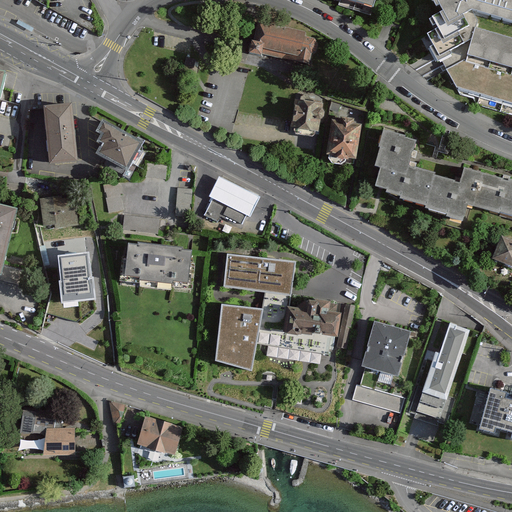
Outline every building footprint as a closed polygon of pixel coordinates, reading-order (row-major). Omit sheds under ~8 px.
[(343,0),(373,10),(375,0),(343,0)] [(511,0),(438,0),(437,1),(444,15),(431,22),(438,33),(429,38),(434,47),(432,48),(460,98),(511,112),(511,0)] [(258,26),(252,56),(308,67),(309,58),(314,58),(316,56),(318,51),(315,44),(311,42),(305,41),(305,35),(258,26)] [(188,59),(186,72),(197,74),(199,61),(188,59)] [(2,86),(0,93),(0,99),(10,102),(13,88),(2,86)] [(326,101),(298,97),(290,135),(319,138),(326,101)] [(71,103),(46,106),(51,159),(76,156),(71,103)] [(342,124),(332,123),(329,158),(358,161),(360,127),(354,127),(355,121),(342,120),(342,124)] [(140,143),(104,123),(99,131),(104,134),(100,141),(105,144),(101,152),(126,167),(140,143)] [(511,182),(509,182),(508,184),(465,171),(460,186),(436,179),(436,177),(409,168),(417,143),(382,132),(377,149),(380,150),(374,169),(380,171),(375,187),(387,190),(386,193),(400,197),(399,199),(425,207),(425,209),(448,216),(447,218),(463,223),(468,206),(499,216),(500,213),(511,217),(511,182)] [(168,165),(148,163),(147,177),(166,179),(168,165)] [(215,194),(250,212),(257,198),(222,180),(215,194)] [(119,182),(104,185),(110,212),(124,209),(119,182)] [(194,191),(179,190),(177,217),(192,218),(194,191)] [(250,212),(215,194),(204,216),(224,226),(228,218),(243,226),(250,212)] [(79,199),(44,200),(45,226),(58,226),(58,229),(74,228),(74,224),(80,223),(79,199)] [(17,213),(0,208),(0,276),(1,277),(4,267),(17,213)] [(159,219),(125,215),(123,230),(157,235),(159,219)] [(511,240),(502,237),(494,258),(511,265),(511,240)] [(183,245),(139,241),(138,243),(129,242),(126,273),(141,274),(141,278),(175,281),(175,278),(188,279),(191,249),(183,248),(183,245)] [(89,249),(58,253),(61,277),(59,277),(62,303),(97,298),(94,274),(92,274),(89,249)] [(299,305),(290,304),(296,259),(228,252),(224,284),(266,289),(263,307),(222,302),(216,357),(253,368),(257,343),(328,354),(331,335),(337,336),(341,311),(331,310),(333,303),(308,299),(299,305)] [(35,275),(4,267),(1,277),(0,280),(0,282),(31,290),(35,275)] [(349,349),(357,309),(347,307),(339,347),(349,349)] [(418,331),(376,319),(363,366),(370,368),(405,378),(418,331)] [(475,329),(455,323),(444,355),(441,354),(422,412),(446,420),(475,329)] [(364,387),(359,386),(355,403),(403,416),(408,399),(400,397),(405,378),(370,368),(364,387)] [(507,390),(491,386),(479,427),(495,431),(497,426),(511,429),(511,431),(511,436),(511,397),(505,395),(507,390)] [(126,407),(111,402),(115,422),(120,424),(126,407)] [(20,432),(48,431),(47,455),(75,455),(76,431),(60,431),(61,412),(23,408),(20,432)] [(182,428),(147,418),(139,445),(174,455),(182,428)] [(18,440),(18,449),(38,451),(39,442),(18,440)] [(124,476),(125,486),(136,485),(135,475),(124,476)]
